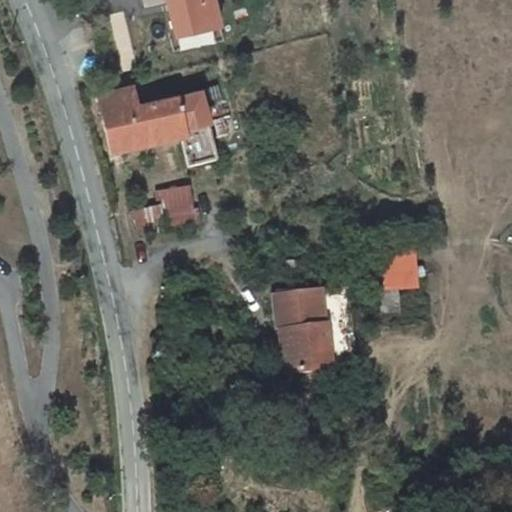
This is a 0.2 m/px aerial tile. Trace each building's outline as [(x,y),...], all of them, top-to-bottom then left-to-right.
[(209,0),(158,0),(169,44),(217,33),(209,0)] [(135,143),(137,151),(165,145),(163,136),(180,132),(183,141),(189,167),(216,161),(209,129),(200,96),(136,111),(131,90),(97,98),(109,148),(135,143)] [(180,132),(163,136),(165,145),(183,141),(180,132)] [(111,156),(137,151),(135,143),(109,148),(111,156)] [(191,184),(153,189),(156,206),(130,210),(133,233),(197,224),(191,184)] [(413,250),(375,253),(377,292),(416,290),(413,250)] [(356,367),(348,288),(274,296),(277,332),(290,330),(290,339),(287,339),(290,374),(356,367)] [(290,330),(277,332),(282,375),(290,374),(287,339),(290,339),(290,330)]
